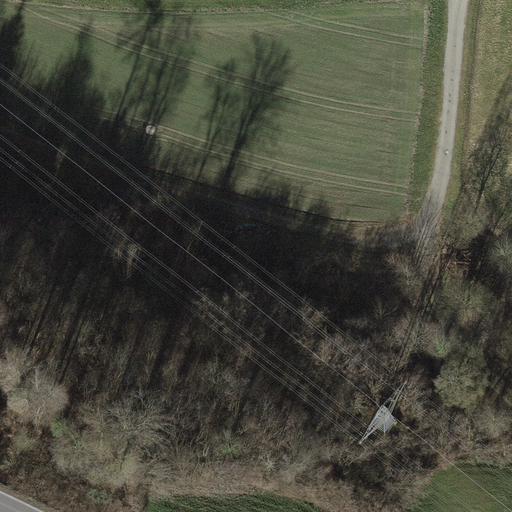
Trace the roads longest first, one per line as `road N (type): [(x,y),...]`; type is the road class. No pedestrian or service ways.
road 1 (track): [(0,131),(52,156),(305,230),(377,244),(415,241)]
road 2 (track): [(415,241),(431,222),(439,191),(460,0)]
road 3 (track): [(415,241),(474,363),(511,401)]
